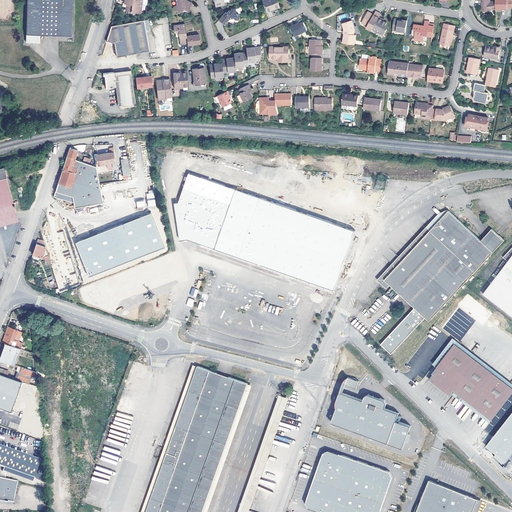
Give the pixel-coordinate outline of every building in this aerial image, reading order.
[(27,0),(27,42),(40,42),(40,35),(50,35),(54,35),(72,35),(72,0),(27,0)] [(146,5),(147,0),(124,0),(124,3),(127,4),(127,5),(126,11),(140,13),(141,4),(146,5)] [(175,0),(176,6),(175,7),(173,6),(172,8),(174,10),(176,9),(180,12),(183,8),(186,10),(191,3),(187,1),(186,0),(175,0)] [(272,10),(271,9),(274,8),(274,9),(280,7),(276,0),(264,0),(262,1),(266,12),(272,10)] [(484,11),(496,9),(496,1),(489,3),(489,0),(480,0),(481,4),(483,3),(484,11)] [(511,0),(495,0),(496,1),(496,9),(496,10),(507,10),(507,8),(511,7),(511,0)] [(219,20),(223,24),(229,18),(233,18),(234,20),(238,19),(238,14),(235,14),(235,9),(230,9),(230,11),(229,11),(227,13),(226,12),(219,20)] [(367,28),(372,31),(372,30),(379,17),(381,14),(376,11),(373,16),(372,15),(372,14),(368,12),(362,23),(368,26),(367,28)] [(372,30),(383,36),(386,30),(384,28),(386,23),(384,22),(383,22),(382,21),(383,20),(379,17),(372,30)] [(106,40),(114,43),(116,50),(117,57),(125,55),(125,57),(127,57),(127,55),(149,51),(144,20),(111,26),(106,40)] [(407,20),(402,20),(402,22),(400,21),(394,20),(392,30),(405,32),(407,20)] [(343,24),(342,25),(344,29),(344,32),(344,34),(343,43),(354,45),(356,35),(354,35),(355,31),(352,21),(343,24)] [(296,24),(290,27),(295,36),(307,30),(303,22),(296,25),(296,24)] [(452,34),(453,34),(454,26),(444,23),(440,43),(444,43),(444,45),(449,46),(450,41),(451,41),(452,36),(451,36),(452,34)] [(414,40),(422,41),(423,35),(432,37),(434,24),(429,24),(428,26),(428,27),(424,26),(414,25),(413,30),(416,30),(415,34),(414,40)] [(185,25),(174,26),(175,32),(179,32),(180,44),(187,43),(186,37),(185,25)] [(187,43),(187,46),(200,44),(199,35),(186,37),(187,43)] [(309,48),(309,54),(321,54),(321,46),(321,40),(310,40),(309,48)] [(254,47),(246,48),(247,52),(247,54),(248,62),(260,61),(261,48),(256,49),(255,48),(254,47)] [(484,56),(498,59),(500,49),(494,47),(494,49),(486,47),(484,56)] [(283,48),(278,49),(276,48),(270,48),(270,59),(279,59),(279,61),(288,62),(288,48),(283,48)] [(241,53),(234,54),(234,57),(235,67),(249,66),(248,62),(247,54),(243,54),(242,54),(241,53)] [(360,59),(360,65),(358,65),(358,70),(363,71),(363,70),(368,70),(368,72),(375,73),(375,71),(380,72),(382,60),(377,59),(377,57),(370,56),(369,60),(360,59)] [(222,62),(223,73),(236,71),(235,67),(234,57),(228,58),(226,60),(222,61),(222,62)] [(311,71),(322,71),(322,66),(322,59),(311,58),(311,71)] [(471,58),(470,63),(470,65),(469,65),(467,72),(477,75),(480,60),(471,58)] [(409,64),(407,77),(412,77),(412,79),(414,79),(417,79),(417,78),(421,78),(423,66),(412,65),(412,62),(409,61),(409,64)] [(213,66),(209,66),(210,78),(223,76),(223,73),(222,62),(215,63),(214,65),(213,66)] [(409,64),(390,62),(388,74),(398,76),(407,77),(409,64)] [(197,68),(192,69),(194,79),(194,83),(205,82),(204,70),(197,70),(197,68)] [(427,81),(443,83),(444,70),(429,68),(427,81)] [(496,87),(499,70),(490,68),(487,78),(488,78),(487,86),(496,87)] [(114,72),(103,74),(103,76),(105,76),(106,88),(117,86),(119,105),(135,103),(131,69),(124,70),(124,71),(125,75),(115,76),(114,72)] [(173,74),(175,88),(183,87),(183,86),(188,86),(186,70),(181,71),(181,73),(180,73),(179,73),(173,74)] [(145,77),(135,78),(136,88),(152,86),(151,77),(146,77),(145,77)] [(157,79),(158,84),(156,84),(158,98),(162,97),(163,99),(166,98),(166,97),(172,96),(170,78),(163,79),(157,79)] [(485,85),(475,83),(474,91),(475,91),(473,99),(475,102),(486,103),(488,93),(484,93),(486,85),(485,85)] [(248,85),(239,89),(241,92),(239,93),(243,101),(251,97),(249,92),(248,89),(249,89),(250,88),(248,85)] [(227,91),(217,96),(222,106),(223,106),(225,110),(231,107),(229,103),(231,102),(228,95),(229,95),(227,91)] [(349,94),(343,93),(342,107),(357,109),(358,95),(353,95),(353,96),(349,96),(349,94)] [(280,94),(275,94),(276,101),(277,106),(278,106),(280,105),(292,105),(292,95),(280,95),(280,94)] [(310,96),(296,97),(296,108),(310,107),(310,96)] [(328,98),(315,97),(315,110),(333,110),(332,99),(328,99),(328,98)] [(375,99),(365,97),(364,109),(380,111),(381,101),(375,100),(375,99)] [(258,101),(257,105),(257,109),(261,109),(261,114),(269,114),(269,115),(278,115),(277,106),(276,101),(269,101),(269,98),(261,99),(261,101),(258,101)] [(401,104),(395,103),(394,113),(403,114),(408,115),(409,103),(402,102),(401,104)] [(422,103),(416,102),(415,114),(422,115),(422,118),(432,119),(433,108),(433,106),(428,106),(429,104),(422,103)] [(443,109),(437,109),(435,120),(446,121),(446,120),(455,116),(451,107),(445,109),(446,110),(445,111),(444,111),(443,109)] [(489,118),(480,116),(480,117),(478,117),(477,117),(477,115),(469,114),(468,118),(467,117),(465,126),(475,128),(475,127),(478,127),(478,129),(488,131),(489,122),(488,122),(489,118)] [(78,150),(70,147),(56,188),(56,191),(58,191),(58,193),(61,194),(73,202),(74,207),(103,201),(99,184),(96,166),(75,159),(76,156),(77,152),(78,150)] [(113,156),(115,156),(114,151),(112,152),(112,150),(109,150),(110,152),(96,155),(98,164),(104,163),(105,167),(108,167),(108,168),(112,167),(111,162),(114,161),(113,156)] [(130,174),(128,158),(121,160),(123,175),(130,174)] [(0,216),(16,212),(4,166),(0,167),(0,216)] [(188,176),(224,188),(225,185),(185,171),(173,205),(177,204),(188,176)] [(260,200),(247,196),(224,188),(188,176),(177,204),(173,205),(179,243),(187,241),(334,293),(354,233),(342,229),(330,225),(260,200)] [(148,207),(156,205),(154,191),(146,192),(148,207)] [(249,192),(247,196),(260,200),(261,197),(249,192)] [(389,286),(384,281),(429,231),(447,211),(446,210),(427,230),(425,228),(376,282),(385,290),(389,286)] [(390,356),(424,319),(428,322),(503,240),(493,232),(482,243),(478,240),(447,211),(429,231),(384,281),(389,286),(414,309),(379,346),(390,356)] [(0,216),(0,224),(18,220),(16,212),(0,216)] [(75,240),(87,277),(103,272),(104,275),(165,255),(152,215),(75,240)] [(62,236),(56,219),(52,220),(53,224),(54,227),(55,227),(58,237),(62,236)] [(55,227),(54,227),(53,224),(44,227),(45,230),(44,230),(48,241),(57,238),(58,237),(55,227)] [(489,228),(478,240),(482,243),(493,232),(489,228)] [(58,259),(68,255),(62,236),(58,237),(57,238),(60,250),(56,252),(58,259)] [(47,263),(50,262),(45,247),(42,246),(44,242),(38,240),(35,248),(33,254),(42,257),(44,256),(47,263)] [(509,261),(483,293),(511,315),(511,247),(503,257),(509,261)] [(189,294),(196,297),(199,290),(192,287),(189,294)] [(189,298),(186,305),(192,307),(195,300),(189,298)] [(166,320),(171,308),(171,307),(158,303),(154,315),(166,320)] [(237,314),(231,340),(294,356),(301,331),(237,314)] [(8,327),(3,342),(5,343),(11,345),(11,344),(19,347),(20,342),(14,340),(16,334),(17,334),(18,330),(8,327)] [(511,386),(452,339),(431,365),(436,369),(454,345),(511,390),(511,386)] [(5,343),(0,358),(0,359),(14,365),(20,348),(11,345),(5,343)] [(490,422),(511,393),(511,390),(454,345),(436,369),(437,370),(429,380),(448,396),(452,392),(454,393),(490,422)] [(146,511),(202,511),(248,383),(197,366),(166,455),(146,511)] [(31,374),(36,376),(36,372),(21,367),(18,378),(29,382),(31,374)] [(22,381),(0,373),(0,407),(11,411),(22,381)] [(359,383),(348,379),(345,381),(344,383),(343,385),(345,387),(356,390),(359,383)] [(335,408),(330,423),(402,448),(404,441),(407,433),(410,426),(395,421),(398,413),(383,408),(385,404),(383,400),(367,395),(363,397),(362,401),(340,393),(338,401),(335,402),(335,404),(335,407),(335,408)] [(490,422),(454,393),(452,396),(488,425),(490,422)] [(279,397),(239,511),(249,511),(288,401),(279,397)] [(511,413),(487,445),(497,453),(495,455),(504,465),(511,455),(511,413)] [(112,443),(111,446),(120,448),(120,446),(123,446),(124,442),(108,439),(107,442),(112,443)] [(0,445),(0,466),(3,467),(2,470),(32,480),(39,459),(0,445)] [(306,503),(308,508),(318,511),(380,511),(392,477),(390,472),(329,450),(323,453),(306,503)] [(101,453),(99,466),(116,468),(118,456),(101,453)] [(17,482),(0,478),(0,502),(7,504),(7,502),(13,504),(17,482)] [(472,511),(478,499),(430,479),(415,511),(472,511)] [(477,511),(483,501),(478,499),(472,511),(477,511)]
